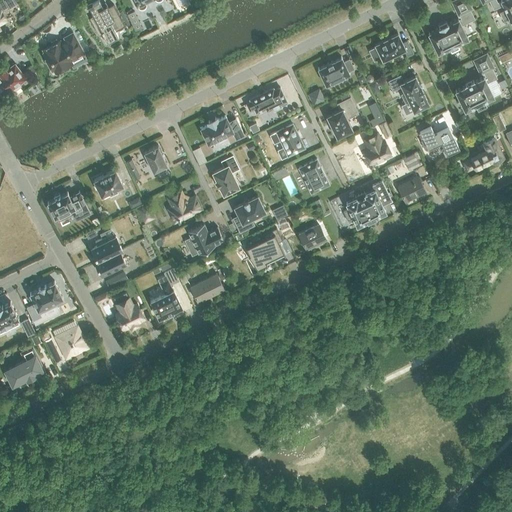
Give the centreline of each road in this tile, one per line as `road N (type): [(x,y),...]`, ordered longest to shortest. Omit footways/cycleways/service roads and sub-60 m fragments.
road 1 (residential): [(119,366),(511,175)]
road 2 (residential): [(22,184),(170,111)]
road 3 (unknown): [(176,455),(284,342)]
road 4 (residential): [(399,1),(459,128)]
road 5 (residential): [(284,57),(344,181)]
road 6 (residential): [(119,366),(0,424)]
road 7 (residential): [(284,57),(399,1)]
road 8 (residential): [(170,111),(284,57)]
road 9 (residential): [(119,366),(61,256)]
